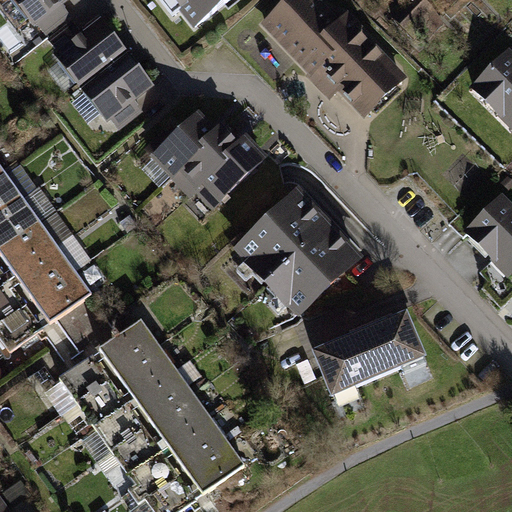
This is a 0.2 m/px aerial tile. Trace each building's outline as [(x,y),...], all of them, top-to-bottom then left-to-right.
[(64,0),(18,0),(36,22),(58,5),(64,0)] [(181,0),(181,9),(196,28),(230,0),(181,0)] [(366,115),(402,81),(344,21),(338,27),(311,0),(291,0),(267,24),(313,73),(320,67),(366,115)] [(410,34),(432,9),(421,0),(409,0),(393,19),(410,34)] [(68,18),(58,5),(36,22),(46,35),(68,18)] [(123,55),(98,24),(82,37),(60,54),(59,55),(84,86),(123,55)] [(50,42),(60,54),(82,37),(72,25),(50,42)] [(148,87),(123,55),(84,86),(108,118),(109,117),(131,100),(148,87)] [(511,60),(508,56),(474,90),(501,116),(504,113),(511,120),(511,60)] [(141,112),(131,100),(109,117),(119,130),(141,112)] [(149,152),(173,177),(215,137),(197,119),(174,141),(167,134),(149,152)] [(215,137),(173,177),(191,195),(197,190),(240,149),(222,130),(215,137)] [(240,149),(197,190),(214,208),(263,161),(246,143),(240,149)] [(6,176),(0,180),(0,215),(22,200),(6,176)] [(297,198),(241,251),(249,260),(246,263),(288,307),(291,305),(300,314),(357,260),(297,198)] [(22,200),(0,215),(0,244),(4,250),(40,224),(22,200)] [(511,271),(511,212),(501,201),(468,235),(494,261),(497,257),(511,272),(511,271)] [(40,224),(4,250),(21,274),(57,248),(40,224)] [(57,248),(21,274),(38,298),(74,272),(57,248)] [(0,270),(0,288),(9,282),(0,270)] [(74,272),(38,298),(56,322),(92,296),(74,272)] [(9,282),(0,288),(0,324),(26,306),(9,282)] [(26,306),(0,324),(0,340),(10,355),(38,335),(42,341),(47,337),(26,306)] [(353,340),(315,356),(332,396),(352,387),(353,390),(404,368),(403,365),(423,357),(406,317),(367,334),(367,332),(352,338),(353,340)] [(141,322),(105,348),(122,372),(159,347),(141,322)] [(47,350),(42,342),(25,353),(31,361),(47,350)] [(159,347),(122,372),(140,396),(176,370),(159,347)] [(77,405),(111,381),(93,357),(60,380),(77,405)] [(305,384),(315,379),(308,361),(297,366),(305,384)] [(176,370),(140,396),(157,421),(193,395),(176,370)] [(111,381),(77,405),(95,429),(128,405),(111,381)] [(193,395),(157,421),(174,445),(210,419),(193,395)] [(128,405),(95,429),(112,453),(145,429),(128,405)] [(210,419),(174,445),(192,469),(228,443),(210,419)] [(145,429),(112,453),(129,477),(162,453),(145,429)] [(228,443),(192,469),(209,493),(245,467),(228,443)] [(162,453),(129,477),(136,488),(130,492),(139,506),(146,501),(179,477),(162,453)] [(179,477),(146,501),(153,511),(182,511),(191,506),(195,511),(201,508),(179,477)] [(6,495),(14,506),(29,496),(21,484),(6,495)]
